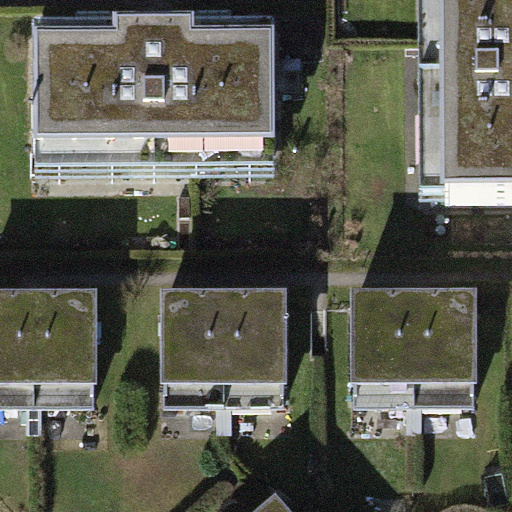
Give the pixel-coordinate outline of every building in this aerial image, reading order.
[(511,0),(420,0),(421,48),(425,211),(511,208),(511,0)] [(18,40),(16,179),(273,182),(275,43),(18,40)] [(217,302),(218,422),(289,421),(288,301),(217,302)] [(407,302),(408,422),(480,421),(479,301),(407,302)] [(139,302),(140,423),(218,422),(217,302),(139,302)] [(334,303),(335,423),(408,422),(407,302),(334,303)] [(27,305),(28,425),(100,425),(99,304),(27,305)] [(0,305),(0,425),(28,425),(27,305),(0,305)]
